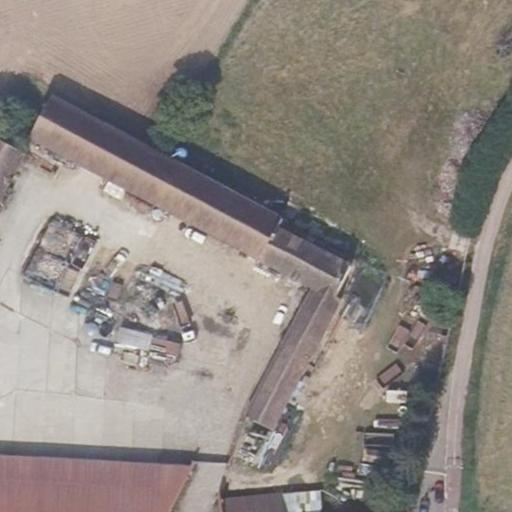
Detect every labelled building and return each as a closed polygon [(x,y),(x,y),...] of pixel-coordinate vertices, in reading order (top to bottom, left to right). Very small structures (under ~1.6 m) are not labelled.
[(348,258),(154,162),(100,130),(94,125),(49,100),(31,133),(295,278),(248,374),(283,392),(345,279),(337,270),(348,258)] [(165,142),(114,111),(107,113),(94,125),(100,130),(154,162),(165,142)] [(0,192),(8,177),(26,146),(24,142),(0,130),(0,192)] [(71,292),(72,284),(64,272),(53,268),(41,268),(25,259),(12,281),(36,294),(38,301),(44,304),(52,306),(63,305),(67,299),(71,292)] [(122,326),(119,340),(178,355),(182,342),(122,326)] [(0,508),(116,511),(157,511),(191,451),(0,442),(0,508)] [(276,511),(288,511),(287,478),(215,487),(213,511),(276,511)]
